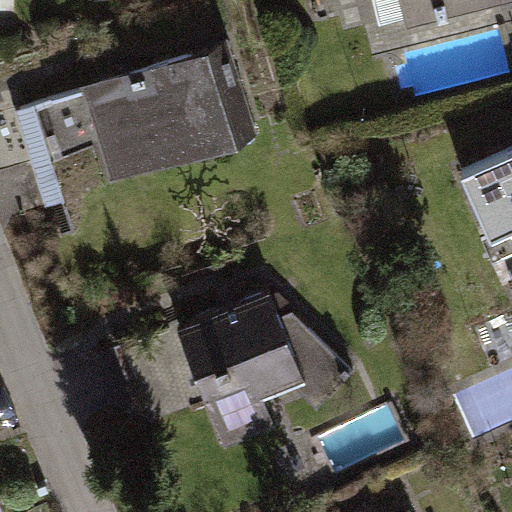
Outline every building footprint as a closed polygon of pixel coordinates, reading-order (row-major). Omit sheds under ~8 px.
[(511,0),(373,0),(381,29),(406,23),(409,35),(511,9),(511,0)] [(226,50),(81,96),(111,192),(257,146),(226,50)] [(46,213),(111,192),(81,96),(15,116),(46,213)] [(511,147),(465,168),(493,232),(511,224),(511,147)] [(208,410),(224,455),(319,421),(356,379),(290,321),(283,324),(271,291),(177,325),(208,410)] [(147,432),(208,410),(177,325),(116,347),(147,432)] [(0,511),(9,511),(0,488),(0,511)]
